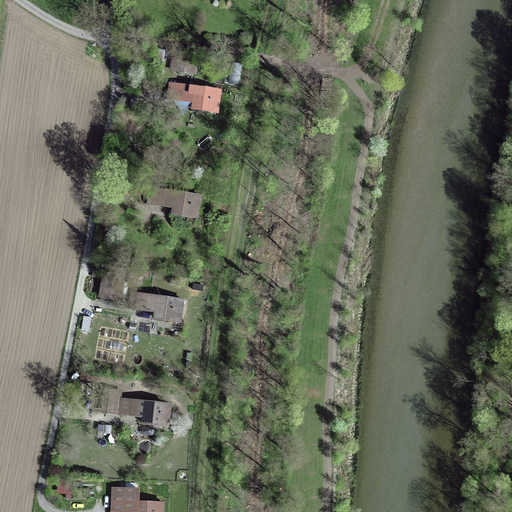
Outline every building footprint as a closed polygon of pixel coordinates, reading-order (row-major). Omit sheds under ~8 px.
[(250,31),(241,34),(244,43),(253,40),(250,31)] [(155,60),(138,58),(136,69),(153,72),(155,60)] [(196,64),(178,61),(177,71),(191,73),(191,68),(195,69),(196,64)] [(198,110),(218,113),(221,91),(170,84),(168,99),(199,104),(198,110)] [(140,174),(123,172),(122,183),(138,186),(140,174)] [(178,215),(198,218),(201,197),(150,188),(148,204),(179,209),(178,215)] [(121,280),(104,277),(101,297),(118,300),(121,280)] [(160,320),(180,323),(183,301),(132,293),(130,308),(139,310),(139,309),(156,312),(161,313),(160,320)] [(96,384),(80,382),(78,394),(95,396),(96,384)] [(168,427),(170,405),(120,399),(121,392),(109,390),(107,413),(149,418),(148,425),(168,427)] [(89,488),(73,487),(72,499),(89,500),(89,488)] [(162,511),(163,503),(138,502),(138,490),(118,489),(117,501),(112,501),(111,511),(162,511)]
